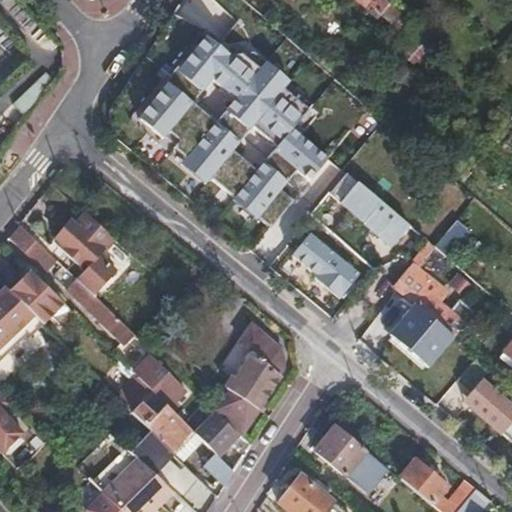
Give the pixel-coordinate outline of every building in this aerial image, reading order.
[(377,16),(387,5),(381,0),(350,0),(364,11),(367,8),(377,16)] [(251,53),(228,56),(205,38),(182,63),(189,70),(167,98),(159,92),(137,119),(162,139),(169,130),(179,139),(172,148),(270,228),(298,193),(287,182),(296,171),(308,181),(326,159),(291,130),(308,110),(258,69),(264,62),(251,53)] [(419,38),(404,55),(416,66),(431,48),(419,38)] [(13,105),(27,117),(52,87),(45,81),(41,86),(34,80),(13,105)] [(511,128),(501,142),(511,150),(511,128)] [(357,183),(339,204),(371,230),(376,225),(395,241),(408,226),(357,183)] [(116,238),(88,214),(76,226),(72,222),(56,239),(60,243),(57,246),(84,271),(76,280),(93,296),(117,270),(100,255),(116,238)] [(458,238),(465,230),(456,222),(433,248),(435,249),(443,256),(458,238)] [(56,261),(18,225),(11,233),(8,237),(44,273),(56,261)] [(300,230),(283,249),(347,301),(353,283),(358,275),(300,230)] [(419,268),(435,249),(433,248),(428,243),(412,262),(419,268)] [(62,304),(29,271),(18,282),(9,292),(32,315),(41,324),(62,304)] [(417,309),(433,323),(438,328),(452,312),(440,301),(445,295),(419,273),(417,276),(409,271),(400,281),(393,290),(400,297),(416,310),(417,309)] [(93,296),(76,280),(68,290),(125,344),(133,334),(93,296)] [(0,346),(32,315),(9,292),(4,288),(0,292),(0,346)] [(365,340),(397,366),(414,345),(433,323),(417,309),(416,310),(400,297),(365,340)] [(253,354),(280,377),(283,369),(282,355),(250,333),(241,344),(253,354)] [(227,423),(239,434),(280,377),(253,354),(241,344),(226,366),(238,375),(235,379),(233,378),(226,387),(236,395),(227,406),(234,411),(227,423)] [(135,376),(152,392),(173,413),(178,409),(174,405),(184,394),(173,383),(166,390),(155,379),(161,372),(149,361),(135,376)] [(436,387),(511,447),(511,405),(457,361),(436,387)] [(115,397),(131,413),(152,392),(135,376),(123,364),(117,371),(130,383),(115,397)] [(0,401),(7,395),(0,387),(0,449),(3,453),(24,433),(2,411),(0,407),(0,401)] [(131,413),(174,456),(184,445),(194,434),(185,425),(173,413),(152,392),(131,413)] [(0,407),(2,411),(13,401),(7,395),(0,401),(0,407)] [(216,455),(218,457),(239,434),(227,423),(216,413),(205,425),(196,435),(207,446),(216,455)] [(381,464),(335,426),(315,452),(345,476),(347,473),(363,486),(381,464)] [(186,467),(207,446),(196,435),(194,434),(184,445),(174,456),(186,467)] [(66,456),(77,468),(91,455),(80,443),(66,456)] [(100,493),(135,460),(125,449),(90,482),(100,493)] [(227,480),(232,471),(218,457),(216,455),(207,467),(224,484),(227,480)] [(155,509),(172,492),(135,460),(100,493),(103,495),(118,511),(143,511),(151,505),(155,509)] [(400,480),(430,504),(445,486),(415,462),(400,480)] [(172,492),(193,511),(208,511),(217,498),(188,469),(172,492)] [(278,504),(287,511),(323,511),(331,504),(300,478),(278,504)] [(439,511),(457,511),(475,490),(464,481),(446,503),(444,502),(438,510),(439,511)] [(484,511),(492,503),(475,490),(457,511),(484,511)] [(86,511),(118,511),(103,495),(86,511)]
